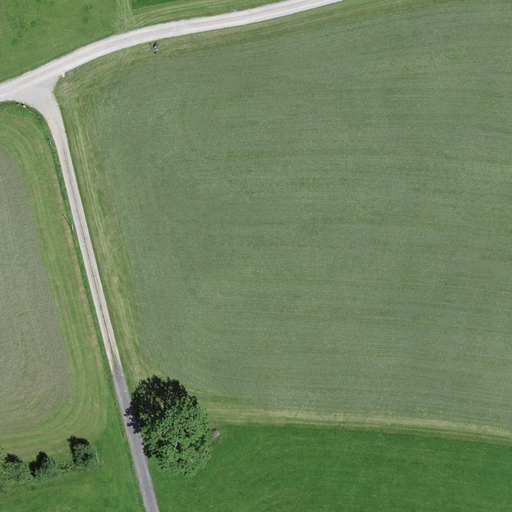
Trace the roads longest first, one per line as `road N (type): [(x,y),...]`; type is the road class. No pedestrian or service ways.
road 1 (track): [(151,511),(55,122),(34,81)]
road 2 (track): [(0,94),(106,47),(318,0)]
